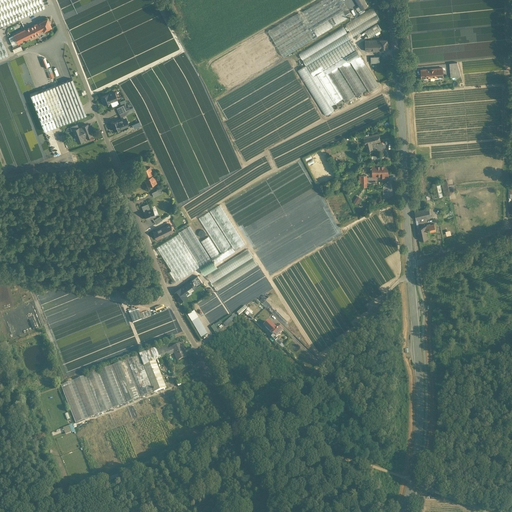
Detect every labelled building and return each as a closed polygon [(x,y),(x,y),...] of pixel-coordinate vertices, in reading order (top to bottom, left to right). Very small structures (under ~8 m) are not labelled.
[(20,15),(13,0),(0,0),(10,23),(22,18),(20,15)] [(0,0),(0,26),(10,23),(0,0)] [(31,11),(26,0),(13,0),(20,15),(22,18),(32,14),(31,11)] [(44,9),(40,0),(26,0),(31,11),(32,14),(44,9)] [(298,13),(268,31),(268,30),(212,64),(228,90),(352,15),(342,0),(322,0),(299,14),(298,13)] [(368,6),(364,0),(355,0),(361,10),(368,6)] [(422,15),(452,13),(451,1),(445,1),(445,0),(433,0),(418,1),(419,11),(422,11),(422,15)] [(487,0),(485,4),(484,0),(446,0),(451,2),(452,13),(448,13),(452,15),(453,13),(459,12),(460,23),(467,22),(467,26),(486,24),(486,22),(484,21),(483,17),(485,17),(485,15),(487,10),(488,18),(491,12),(490,11),(492,7),(493,8),(503,7),(501,0),(493,0),(492,1),(489,0),(487,0)] [(66,26),(68,29),(102,14),(101,9),(97,10),(96,4),(95,5),(89,7),(88,7),(88,3),(86,3),(81,5),(81,7),(83,6),(84,7),(86,6),(87,9),(83,11),(82,8),(77,9),(78,9),(73,10),(73,13),(70,14),(70,10),(67,10),(67,12),(64,13),(65,21),(66,22),(66,26)] [(373,7),(345,24),(353,36),(365,29),(376,21),(380,19),(373,7)] [(47,18),(39,22),(43,30),(43,31),(51,27),(47,18)] [(365,29),(369,36),(381,29),(376,21),(365,29)] [(39,22),(14,35),(18,43),(43,30),(39,22)] [(299,53),(306,65),(350,38),(343,26),(299,53)] [(14,35),(8,37),(12,46),(18,43),(14,35)] [(349,38),(306,65),(313,76),(324,69),(345,56),(356,49),(349,38)] [(380,39),(365,40),(365,51),(380,50),(380,39)] [(387,39),(380,39),(380,50),(388,50),(387,39)] [(11,47),(14,52),(23,49),(20,44),(11,47)] [(185,52),(166,61),(172,61),(172,66),(177,70),(177,79),(169,79),(164,75),(162,77),(161,74),(160,75),(160,70),(155,70),(153,66),(172,105),(172,92),(175,92),(175,97),(179,95),(176,95),(176,91),(186,100),(187,98),(189,98),(189,64),(186,64),(186,55),(185,52)] [(379,86),(360,55),(350,62),(369,92),(379,86)] [(345,56),(324,69),(327,73),(337,67),(338,66),(348,60),(345,56)] [(366,90),(349,62),(348,60),(338,66),(356,96),(366,90)] [(457,62),(450,63),(451,76),(461,75),(457,62)] [(355,96),(337,67),(327,73),(343,98),(345,103),(355,96)] [(442,67),(421,69),(422,78),(443,76),(442,67)] [(324,69),(313,76),(331,105),(343,98),(327,73),(324,69)] [(135,75),(119,84),(143,125),(147,123),(150,128),(156,128),(155,127),(150,124),(153,119),(155,114),(152,107),(153,106),(153,103),(150,103),(150,94),(148,99),(147,97),(142,97),(142,95),(144,94),(140,92),(143,91),(137,87),(137,85),(138,84),(137,81),(139,77),(137,74),(136,74),(135,75)] [(72,79),(42,91),(56,126),(86,114),(72,79)] [(114,91),(101,96),(104,104),(107,103),(108,103),(108,102),(111,101),(117,99),(114,91)] [(123,104),(116,108),(119,113),(125,110),(123,104)] [(126,117),(118,120),(110,122),(113,130),(121,128),(121,127),(128,125),(126,117)] [(140,121),(133,124),(135,129),(142,125),(140,121)] [(82,126),(79,128),(78,127),(73,129),(73,130),(78,142),(83,140),(82,137),(85,136),(86,137),(91,135),(87,124),(82,126)] [(378,133),(368,136),(369,137),(364,138),(365,144),(366,144),(371,143),(380,141),(378,133)] [(158,159),(176,204),(199,194),(190,170),(186,171),(184,166),(181,167),(179,162),(175,163),(171,154),(168,156),(166,150),(162,151),(164,156),(158,159)] [(387,165),(376,166),(372,166),(372,167),(370,168),(371,170),(372,171),(373,177),(377,177),(377,175),(388,175),(387,165)] [(150,167),(141,170),(145,178),(153,175),(150,167)] [(145,178),(148,186),(156,182),(153,175),(145,178)] [(440,182),(433,184),(436,198),(443,197),(440,182)] [(161,188),(152,192),(154,196),(163,192),(161,188)] [(363,200),(358,196),(354,202),(359,206),(363,200)] [(150,209),(148,203),(141,206),(144,212),(146,219),(155,216),(152,208),(150,209)] [(245,245),(220,205),(210,211),(232,246),(235,251),(245,245)] [(429,208),(414,211),(416,220),(421,219),(431,217),(429,208)] [(231,247),(209,212),(199,218),(221,253),(231,247)] [(422,227),(421,227),(423,234),(427,233),(436,231),(434,224),(422,227)] [(166,225),(162,228),(161,228),(154,231),(157,239),(170,233),(169,231),(166,225)] [(211,259),(189,226),(178,233),(179,233),(200,267),(211,259)] [(417,228),(416,228),(419,240),(429,238),(427,233),(423,234),(421,227),(417,228)] [(200,267),(179,233),(157,247),(171,270),(168,272),(174,282),(200,267)] [(220,254),(209,236),(201,241),(212,259),(220,254)] [(231,247),(221,253),(220,254),(212,259),(215,263),(235,251),(232,246),(231,247)] [(258,266),(248,251),(210,276),(219,291),(258,266)] [(198,276),(192,280),(196,285),(195,285),(196,287),(202,283),(198,276)] [(388,284),(396,279),(394,276),(386,281),(388,284)] [(192,280),(181,288),(186,295),(196,287),(195,285),(196,285),(192,280)] [(186,295),(181,288),(174,293),(180,301),(187,296),(186,295)] [(237,312),(239,314),(248,308),(246,305),(237,312)] [(151,311),(141,315),(140,311),(130,315),(133,323),(152,316),(151,311)] [(207,335),(194,312),(187,316),(200,338),(207,335)] [(236,315),(222,325),(224,328),(238,318),(236,315)] [(220,333),(217,327),(223,324),(221,321),(212,327),(217,335),(220,333)] [(278,325),(274,329),(269,324),(266,328),(270,332),(273,335),(276,338),(283,330),(278,325)] [(181,344),(172,348),(168,349),(167,346),(156,350),(156,351),(160,360),(174,354),(177,362),(187,358),(181,344)] [(155,349),(139,355),(143,366),(160,360),(156,351),(156,350),(155,349)] [(139,355),(86,376),(100,414),(154,393),(143,366),(139,355)] [(86,376),(61,386),(76,424),(100,414),(86,376)]
